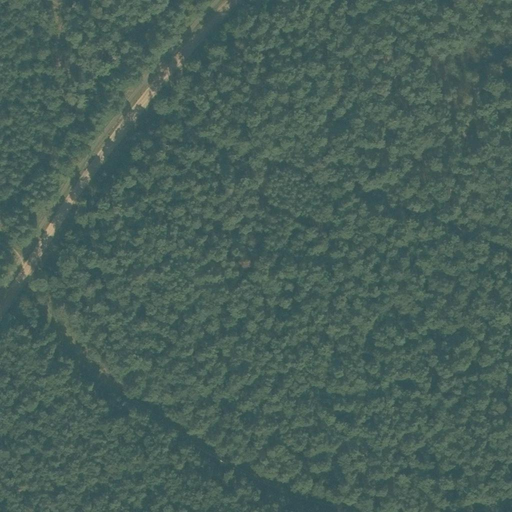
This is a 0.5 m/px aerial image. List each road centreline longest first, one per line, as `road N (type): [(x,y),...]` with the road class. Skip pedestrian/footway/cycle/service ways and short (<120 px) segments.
road 1 (track): [(375,511),(344,511),(234,469),(135,402),(39,300),(23,271)]
road 2 (track): [(0,315),(123,123),(233,0)]
